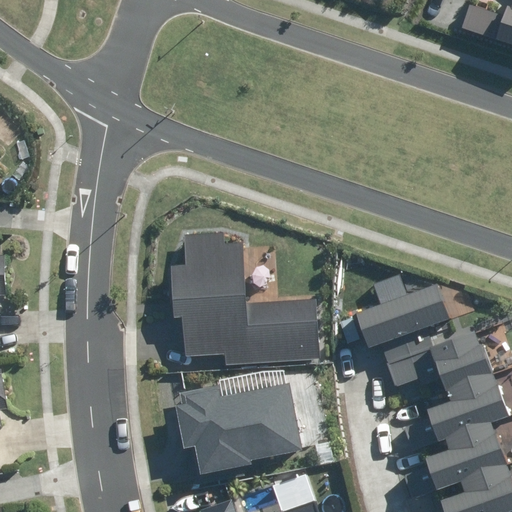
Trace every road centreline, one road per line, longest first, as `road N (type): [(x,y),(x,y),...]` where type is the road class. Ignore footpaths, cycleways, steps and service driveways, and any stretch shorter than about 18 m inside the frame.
road 1 (tertiary): [(511,248),(107,111)]
road 2 (residential): [(107,111),(84,211),(76,309),(99,511)]
road 3 (tertiary): [(230,0),(511,99)]
road 4 (tertiary): [(107,111),(0,34)]
